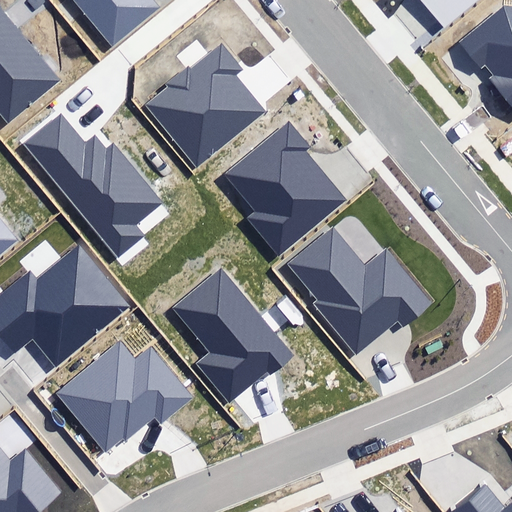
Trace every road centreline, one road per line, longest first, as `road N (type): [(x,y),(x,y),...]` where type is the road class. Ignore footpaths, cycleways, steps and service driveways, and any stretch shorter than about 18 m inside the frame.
road 1 (residential): [(160,511),(395,418),(511,355)]
road 2 (residential): [(303,0),(511,251)]
